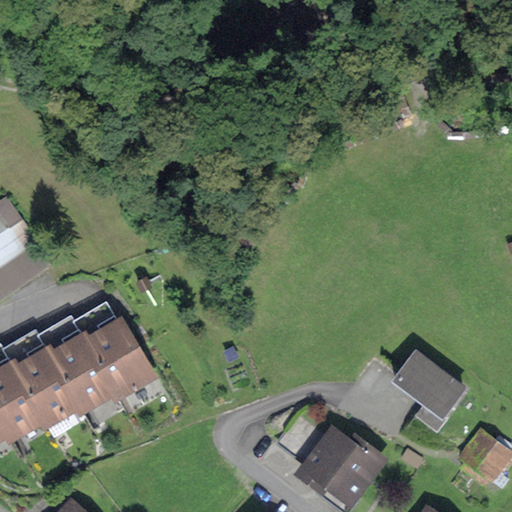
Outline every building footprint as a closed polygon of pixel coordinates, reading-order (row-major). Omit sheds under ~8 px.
[(5,205),(0,208),(0,261),(29,241),(5,205)] [(150,379),(122,318),(86,335),(113,396),(150,379)] [(113,396),(86,335),(49,352),(76,412),(113,396)] [(468,388),(417,350),(391,383),(442,421),(468,388)] [(76,412),(49,352),(12,368),(40,429),(76,412)] [(40,429),(12,368),(0,373),(0,439),(3,446),(40,429)] [(333,426),(296,475),(323,496),(326,492),(351,510),(389,460),(354,434),(350,439),(333,426)] [(511,451),(483,429),(461,456),(493,481),(511,456),(511,451)] [(170,456),(137,500),(152,511),(189,511),(192,510),(194,511),(221,511),(232,498),(207,479),(205,483),(170,456)]
